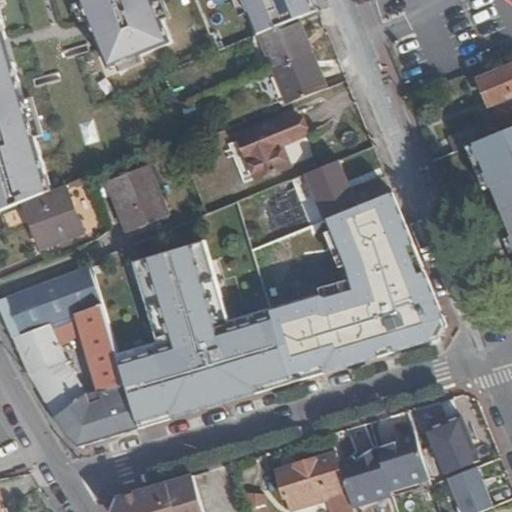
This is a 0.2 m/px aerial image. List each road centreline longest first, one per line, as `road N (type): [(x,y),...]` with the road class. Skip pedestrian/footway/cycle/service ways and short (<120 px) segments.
road 1 (residential): [(484,354),(68,490)]
road 2 (residential): [(484,354),(340,0)]
road 3 (secondary): [(68,490),(0,365)]
